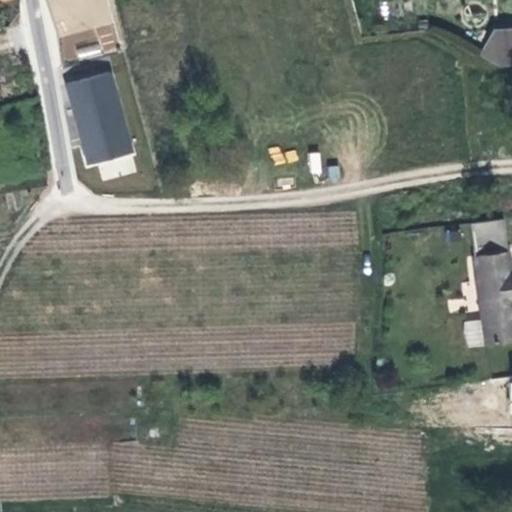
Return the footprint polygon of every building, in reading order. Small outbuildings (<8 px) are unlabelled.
[(511,67),(511,35),(500,38),(486,60),(502,69),(511,67)] [(113,71),(66,81),(85,166),(132,155),(113,71)] [(491,255),(511,252),(511,218),(495,220),(487,221),(491,255)] [(511,252),(491,255),(498,307),(511,305),(511,252)] [(511,338),(511,305),(498,307),(503,340),(511,338)]
